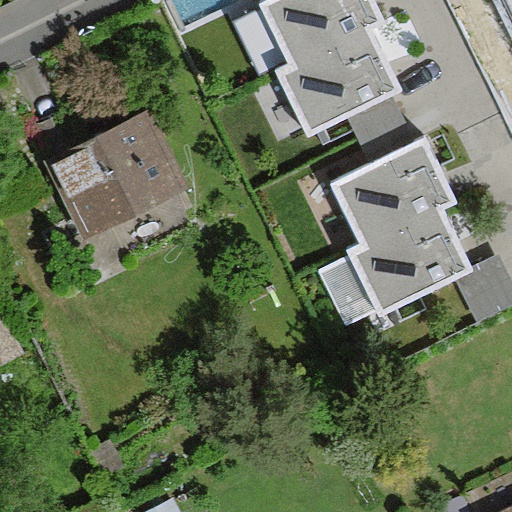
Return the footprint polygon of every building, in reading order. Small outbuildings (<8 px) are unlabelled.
[(377,0),(262,0),(260,1),(289,60),(275,67),(309,135),(405,87),(375,26),(387,20),(377,0)] [(511,0),(490,0),(511,44),(511,0)] [(141,108),(46,154),(97,261),(192,215),(141,108)] [(426,134),(332,181),(360,239),(347,246),(380,314),(477,266),(446,205),(459,199),(426,134)] [(511,511),(511,502),(491,511),(511,511)]
